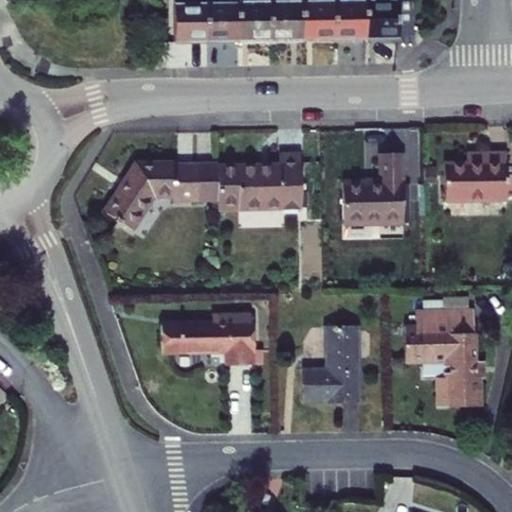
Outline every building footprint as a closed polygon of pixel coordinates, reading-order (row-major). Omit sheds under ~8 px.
[(192,0),(182,0),(183,6),(160,6),(160,20),(158,20),(159,56),(193,56),(192,0)] [(192,0),(193,56),(225,55),(224,6),(202,6),(201,0),(192,0)] [(245,0),(245,6),(224,6),(225,55),(256,54),(255,0),(245,0)] [(264,0),(255,0),(256,54),(290,53),(289,5),(265,5),(264,0)] [(288,0),(289,5),(290,53),(322,53),(321,0),(288,0)] [(321,0),(322,53),(358,52),(357,0),(321,0)] [(357,0),(358,52),(391,52),(391,45),(406,45),(405,0),(357,0)] [(499,156),(460,157),(460,169),(436,170),(437,207),(499,205),(499,156)] [(399,230),(397,161),(375,161),(376,185),(361,186),(361,189),(340,190),(340,232),(399,230)] [(213,176),(213,211),(213,219),(294,216),(293,164),(272,165),(272,173),(213,176)] [(132,174),(99,222),(125,241),(149,207),(168,207),(168,212),(213,211),(213,176),(213,175),(169,176),(169,173),(132,174)] [(205,330),(155,332),(156,359),(219,357),(220,373),(245,373),(244,358),(249,358),(248,330),(244,330),(243,320),(205,321),(205,330)] [(467,321),(410,321),(410,336),(398,337),(399,373),(443,372),(444,388),(431,388),(432,418),(473,417),(473,388),(480,388),(479,371),(467,372),(467,321)] [(348,337),(315,338),(315,377),(296,378),(296,412),(349,409),(348,337)]
